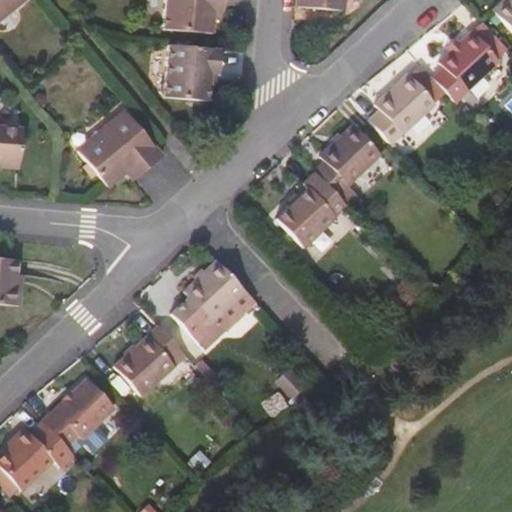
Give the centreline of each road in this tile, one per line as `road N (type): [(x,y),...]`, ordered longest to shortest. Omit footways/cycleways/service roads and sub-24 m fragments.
road 1 (residential): [(0,392),(161,236)]
road 2 (residential): [(195,205),(345,368)]
road 3 (residential): [(413,0),(258,144)]
road 4 (residential): [(161,236),(0,218)]
road 5 (residential): [(258,144),(271,0)]
